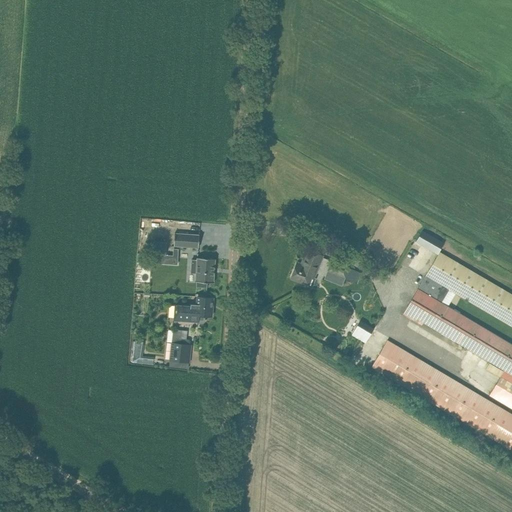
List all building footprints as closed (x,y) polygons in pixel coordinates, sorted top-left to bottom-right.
[(422,231),(417,240),(435,250),(440,241),(422,231)] [(198,248),(199,235),(175,233),(174,246),(198,248)] [(298,281),(297,283),(308,287),(316,266),(318,267),(323,255),(307,249),(303,260),(305,261),(303,265),(297,262),(291,278),(298,281)] [(511,345),(435,299),(443,285),(511,325),(511,294),(439,252),(426,275),(403,314),(415,321),(417,318),(505,370),(490,395),(511,408),(511,345)] [(160,254),(159,263),(177,264),(178,256),(160,254)] [(197,281),(197,287),(207,287),(207,282),(214,283),(215,259),(197,258),(197,260),(192,259),(191,272),(196,273),(196,281),(197,281)] [(331,261),(327,272),(357,284),(362,273),(331,261)] [(191,306),(176,305),(175,318),(198,319),(198,322),(199,323),(203,323),(204,323),(205,316),(211,316),(213,297),(197,296),(196,304),(191,303),(191,306)] [(373,329),(370,327),(360,321),(355,329),(368,337),(373,329)] [(511,447),(511,414),(387,340),(372,366),(511,449),(511,447)] [(142,356),(144,343),(136,342),(133,361),(155,365),(156,358),(142,356)] [(172,343),(170,360),(188,362),(190,345),(172,343)]
